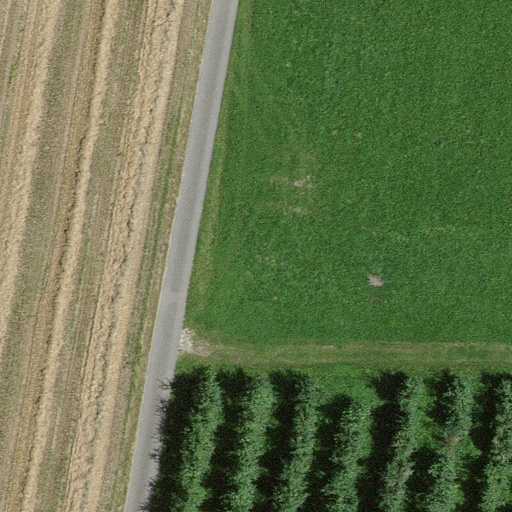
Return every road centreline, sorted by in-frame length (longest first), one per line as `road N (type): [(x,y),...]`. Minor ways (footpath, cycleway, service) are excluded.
road 1 (track): [(229,0),(141,511)]
road 2 (track): [(170,349),(511,351)]
